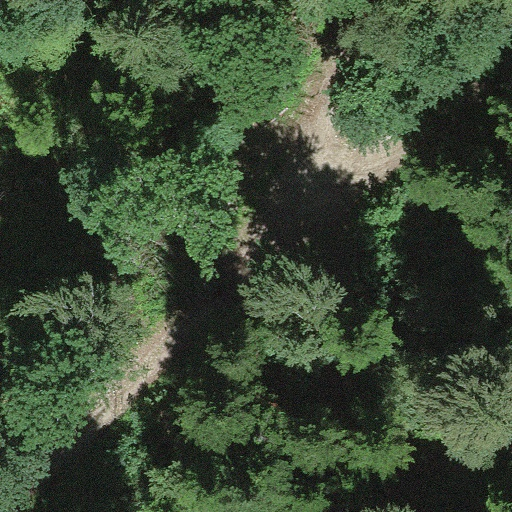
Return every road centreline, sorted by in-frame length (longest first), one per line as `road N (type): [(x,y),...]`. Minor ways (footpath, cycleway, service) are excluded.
road 1 (track): [(8,511),(173,340),(293,179),(374,0)]
road 2 (track): [(321,511),(441,454),(511,440)]
